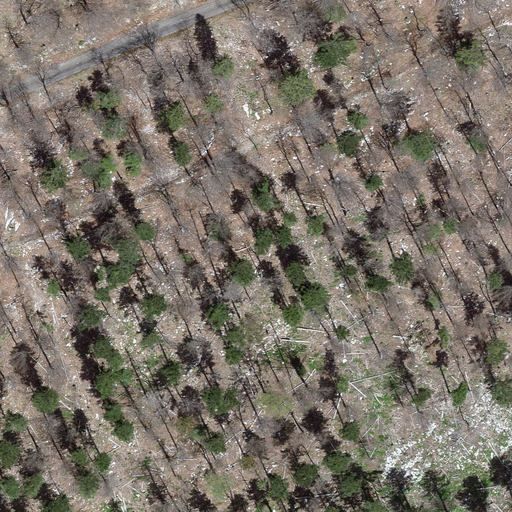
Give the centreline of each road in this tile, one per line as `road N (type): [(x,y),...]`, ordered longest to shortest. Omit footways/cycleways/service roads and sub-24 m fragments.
road 1 (track): [(511,11),(0,257)]
road 2 (track): [(210,0),(0,86)]
